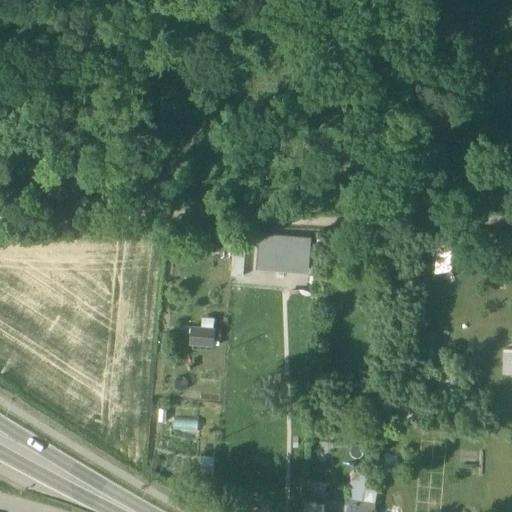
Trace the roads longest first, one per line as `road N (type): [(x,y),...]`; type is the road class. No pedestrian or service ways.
road 1 (track): [(511,217),(0,215)]
road 2 (secondary): [(134,511),(0,436)]
